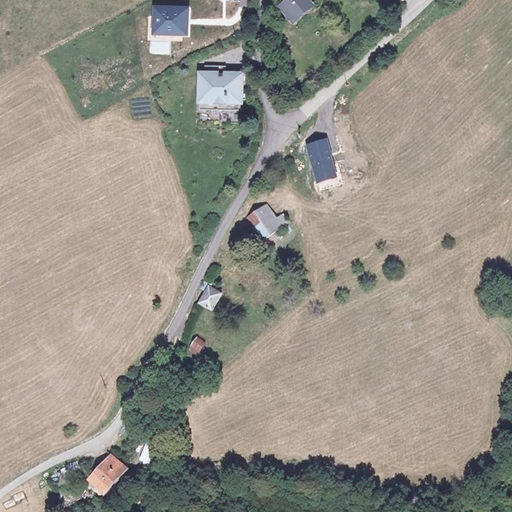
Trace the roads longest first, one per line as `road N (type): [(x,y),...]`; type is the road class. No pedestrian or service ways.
road 1 (residential): [(283,134),(210,254),(154,381),(110,432),(0,494)]
road 2 (residential): [(428,0),(283,134)]
road 3 (track): [(139,511),(156,481),(167,354)]
road 4 (residential): [(283,134),(252,74),(262,0)]
